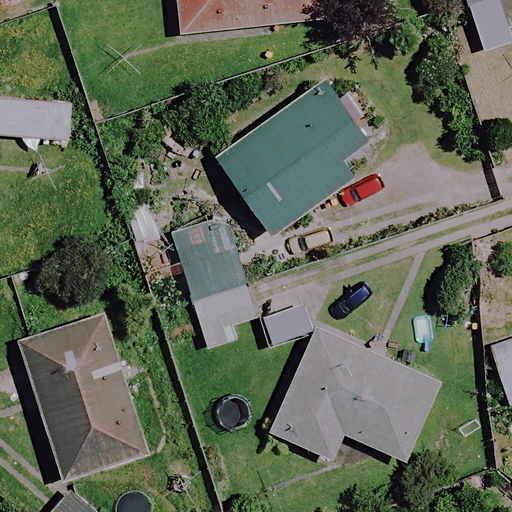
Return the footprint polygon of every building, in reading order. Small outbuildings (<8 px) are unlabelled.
[(30,0),(0,0),(0,23),(34,16),(30,0)] [(324,18),(322,0),(174,0),(179,36),(324,18)] [(511,0),(462,0),(480,54),(511,44),(511,0)] [(364,145),(321,82),(213,156),(269,238),(352,181),(339,162),(364,145)] [(256,319),(235,249),(179,266),(204,350),(235,341),(231,326),(256,319)] [(439,381),(255,301),(265,343),(299,358),(266,435),(330,463),(341,437),(404,464),(439,381)] [(143,457),(100,318),(17,343),(59,483),(143,457)] [(511,335),(486,344),(506,406),(511,404),(511,335)] [(97,511),(66,491),(52,511),(97,511)]
